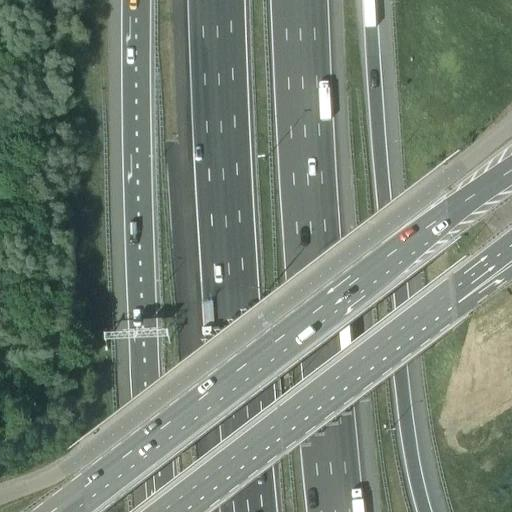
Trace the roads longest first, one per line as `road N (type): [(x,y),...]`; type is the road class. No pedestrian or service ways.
road 1 (primary): [(511,170),(69,511)]
road 2 (motorway): [(428,511),(381,173),(368,0)]
road 3 (motorway): [(334,511),(299,0)]
road 4 (motorway): [(215,0),(248,511)]
road 5 (motorway): [(135,0),(138,247),(156,511)]
road 6 (primary): [(170,511),(511,251)]
